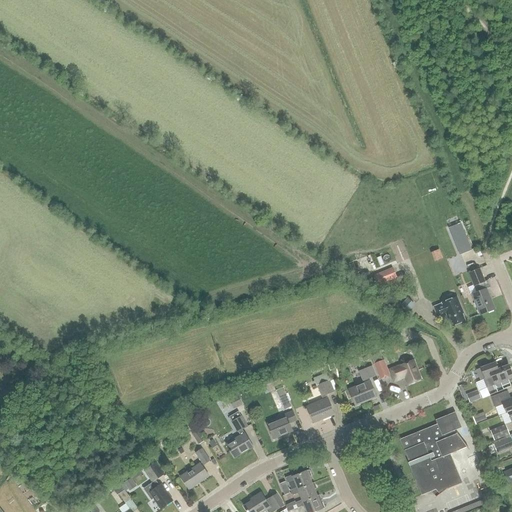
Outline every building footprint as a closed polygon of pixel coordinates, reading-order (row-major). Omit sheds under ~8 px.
[(468,259),(478,255),(460,208),(452,211),(460,234),(455,236),(462,253),(465,252),(468,259)] [(392,268),(374,275),(378,286),(396,278),(392,268)] [(489,285),(485,282),(480,268),(469,273),(477,293),(471,295),(479,315),(494,309),(486,289),(487,289),(489,285)] [(459,304),(456,297),(441,303),(441,304),(433,307),(437,318),(446,315),(450,327),(464,321),(458,305),(459,304)] [(413,304),(407,298),(400,305),(406,310),(413,304)] [(380,380),(390,376),(384,360),(383,360),(380,353),(371,356),(374,364),(380,380)] [(408,384),(419,379),(412,361),(401,366),(390,371),(394,382),(405,377),(408,384)] [(483,380),(486,388),(511,377),(511,374),(508,365),(498,370),(495,363),(480,369),(485,380),(483,380)] [(355,406),(376,397),(370,381),(369,382),(368,379),(376,376),(372,366),(360,371),(363,381),(364,381),(365,383),(349,390),(355,406)] [(314,378),(323,401),(307,407),(313,423),(334,415),(328,399),(326,395),(337,390),(333,380),(331,380),(328,372),(314,378)] [(282,388),(275,391),(278,397),(285,394),(282,388)] [(478,390),(466,395),(470,403),(481,399),(478,390)] [(495,408),(502,405),(506,413),(507,413),(507,412),(511,410),(511,397),(511,398),(508,391),(491,398),(495,408)] [(233,410),(243,405),(238,393),(228,398),(233,410)] [(289,396),(282,399),(286,409),(294,406),(289,396)] [(511,422),(511,424),(511,423),(511,410),(507,412),(507,413),(506,413),(501,415),(504,425),(505,425),(511,422)] [(289,424),(296,420),(293,411),(280,417),(280,419),(267,425),(273,439),(292,431),(289,424)] [(244,434),(242,430),(247,427),(238,412),(229,417),(232,422),(238,432),(240,436),(225,445),(234,459),(253,447),(245,433),(244,434)] [(473,416),(476,423),(486,419),(484,412),(473,416)] [(453,431),(461,428),(455,413),(435,420),(437,425),(399,440),(409,463),(408,463),(421,496),(436,490),(438,496),(436,497),(436,498),(447,490),(462,483),(450,454),(467,447),(467,448),(468,448),(457,433),(456,434),(457,434),(454,435),(453,431)] [(322,424),(325,433),(336,428),(332,417),(330,418),(331,421),(322,424)] [(192,434),(199,445),(205,441),(194,425),(189,428),(192,434)] [(509,435),(505,425),(504,425),(490,431),(494,440),(509,435)] [(499,452),(502,451),(511,447),(511,442),(510,435),(498,440),(499,442),(496,443),(499,452)] [(208,476),(202,466),(203,465),(210,461),(202,449),(193,455),(200,464),(180,478),(188,490),(208,476)] [(164,475),(155,462),(147,468),(156,481),(164,475)] [(312,484),(309,477),(312,476),(309,469),(307,470),(307,471),(294,477),(292,475),(285,478),(288,483),(294,481),(296,488),(297,490),(312,484)] [(511,469),(503,473),(507,484),(511,482),(511,469)] [(131,479),(124,484),(130,492),(137,487),(131,479)] [(161,509),(172,501),(161,485),(159,486),(155,480),(145,487),(149,493),(147,495),(151,501),(154,499),(161,509)] [(297,490),(296,488),(290,490),(293,496),(299,493),(301,500),(302,502),(317,496),(314,489),(317,489),(314,483),(312,484),(297,490)] [(125,491),(119,495),(126,504),(131,500),(125,491)] [(267,511),(273,511),(283,506),(276,494),(266,501),(261,493),(253,498),(254,500),(243,507),(246,511),(262,511),(266,510),(267,511)] [(302,502),(301,500),(295,503),(297,508),(304,505),(306,511),(314,511),(322,509),(319,502),(322,501),(319,495),(317,496),(302,502)]
